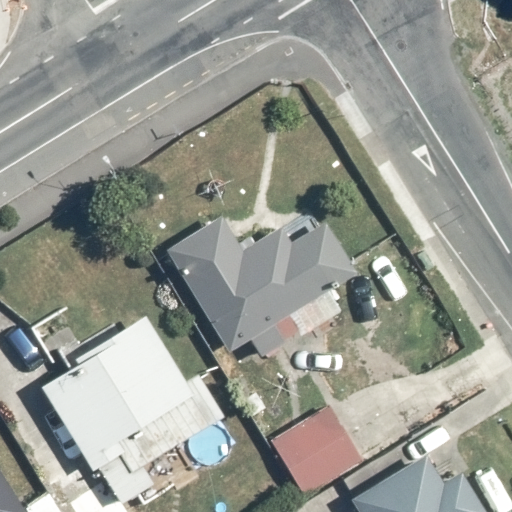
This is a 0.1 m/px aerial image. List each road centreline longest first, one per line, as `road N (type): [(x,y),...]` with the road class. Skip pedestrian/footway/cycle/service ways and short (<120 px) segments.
road 1 (residential): [(511,267),(346,0)]
road 2 (secondary): [(123,53),(0,130)]
